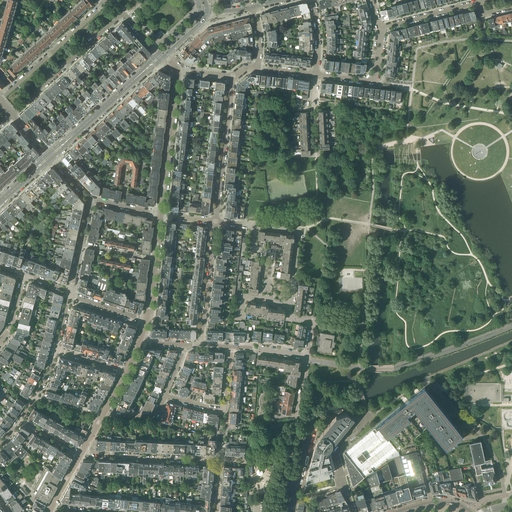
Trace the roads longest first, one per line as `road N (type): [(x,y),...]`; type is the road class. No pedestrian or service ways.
road 1 (residential): [(161,54),(123,13),(12,115)]
road 2 (residential): [(271,511),(306,356)]
road 3 (tertiary): [(49,156),(161,54)]
road 4 (residential): [(215,222),(233,76)]
road 5 (residential): [(176,71),(160,215)]
road 6 (residential): [(105,1),(0,100)]
road 7 (residential): [(83,449),(220,459)]
road 8 (residential): [(200,345),(215,222)]
